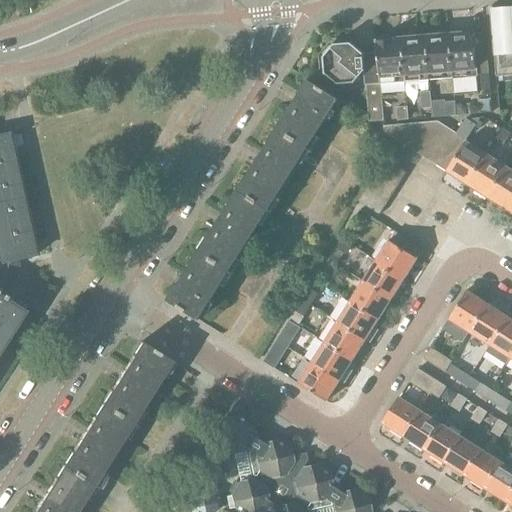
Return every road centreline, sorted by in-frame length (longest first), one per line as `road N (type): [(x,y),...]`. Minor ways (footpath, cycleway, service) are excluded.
road 1 (tertiary): [(109,294),(267,47),(276,0)]
road 2 (residential): [(343,444),(109,294)]
road 3 (residential): [(511,281),(480,263),(458,266),(343,444)]
road 4 (tertiary): [(0,467),(109,294)]
road 5 (secondary): [(129,0),(0,52)]
road 6 (residential): [(453,511),(343,444)]
